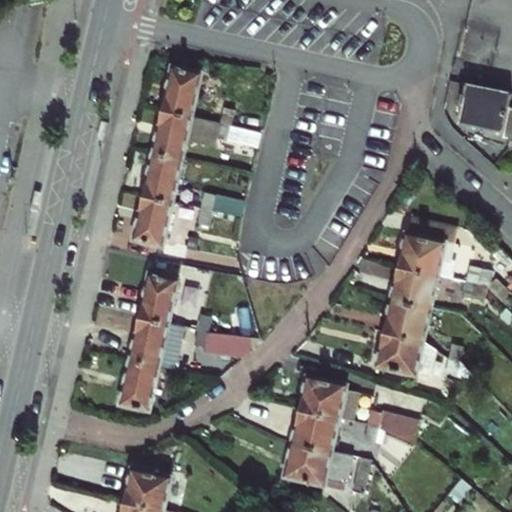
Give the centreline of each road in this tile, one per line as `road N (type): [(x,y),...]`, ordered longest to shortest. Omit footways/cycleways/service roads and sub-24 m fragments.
road 1 (secondary): [(104,16),(0,471)]
road 2 (residential): [(104,16),(416,81)]
road 3 (residential): [(416,81),(413,130),(511,219)]
road 4 (residential): [(416,81),(427,29),(403,10),(356,0)]
